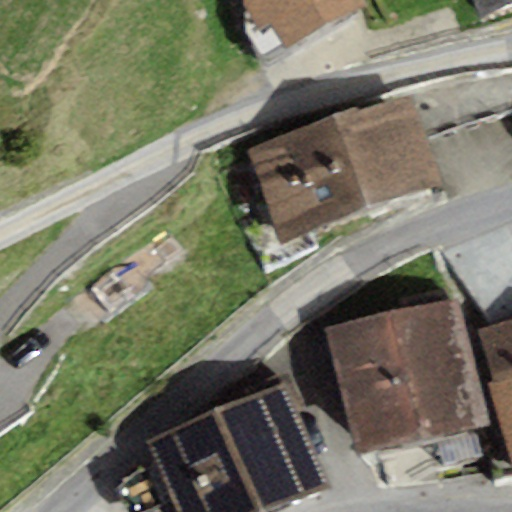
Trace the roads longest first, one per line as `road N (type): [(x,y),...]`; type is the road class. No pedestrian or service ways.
road 1 (residential): [(511,201),(393,242),(296,302),(66,511)]
road 2 (residential): [(0,233),(266,109),(511,47)]
